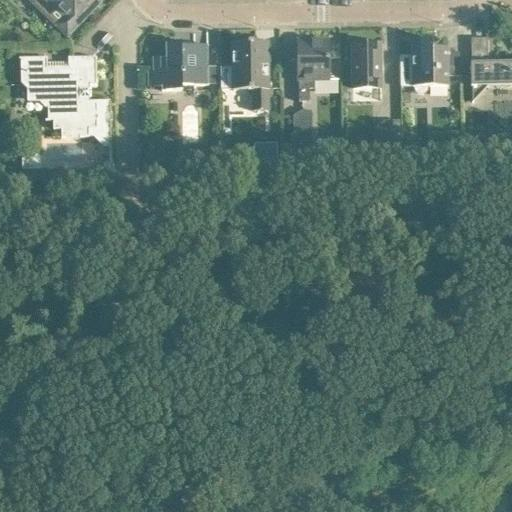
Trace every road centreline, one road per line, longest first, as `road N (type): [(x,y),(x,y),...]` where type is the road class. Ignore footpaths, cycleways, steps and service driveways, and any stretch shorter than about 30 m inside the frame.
road 1 (track): [(0,213),(511,201)]
road 2 (residential): [(476,0),(453,11),(153,7)]
road 3 (residential): [(133,190),(127,42),(153,7)]
